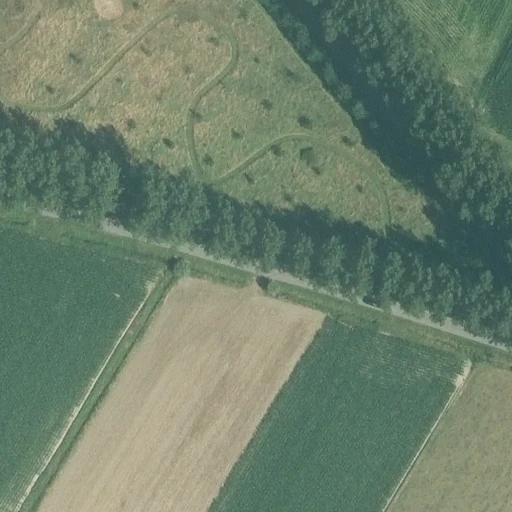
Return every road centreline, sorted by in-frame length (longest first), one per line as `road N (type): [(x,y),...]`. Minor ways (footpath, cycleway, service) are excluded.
road 1 (unclassified): [(0,200),(194,249),(511,349)]
road 2 (unclassified): [(511,209),(347,0)]
